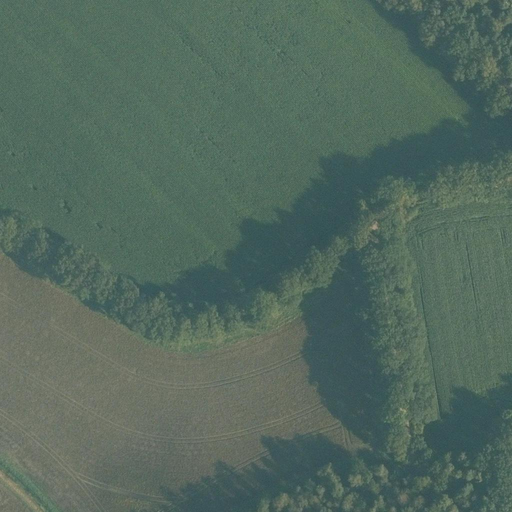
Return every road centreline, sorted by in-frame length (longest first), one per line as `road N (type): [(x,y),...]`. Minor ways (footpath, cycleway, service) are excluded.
road 1 (track): [(0,213),(148,308),(196,324),(261,300),(374,224)]
road 2 (track): [(415,463),(374,224)]
road 3 (track): [(415,463),(333,479),(259,511)]
road 4 (track): [(374,224),(404,202),(511,182)]
